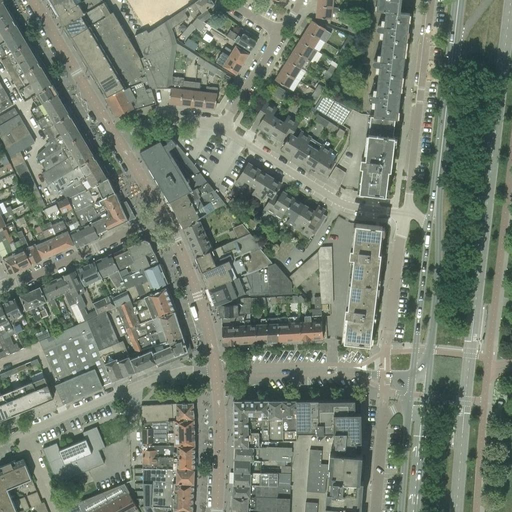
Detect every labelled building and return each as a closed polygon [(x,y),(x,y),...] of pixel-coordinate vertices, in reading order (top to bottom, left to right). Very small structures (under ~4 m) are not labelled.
[(0,16),(10,11),(4,1),(3,0),(0,3),(0,16)] [(63,0),(53,6),(59,16),(85,0),(63,0)] [(85,0),(59,16),(65,26),(104,3),(101,0),(85,0)] [(126,0),(148,32),(197,0),(126,0)] [(198,0),(167,20),(172,29),(188,19),(184,13),(188,11),(190,15),(199,9),(201,13),(214,5),(210,0),(198,0)] [(376,10),(385,11),(396,12),(396,0),(376,0),(376,5),(378,5),(377,9),(376,9),(376,10)] [(65,26),(72,37),(110,14),(104,3),(65,26)] [(332,8),(317,6),(316,18),(331,19),(331,13),(337,13),(337,8),(332,8)] [(196,18),(202,22),(211,16),(207,10),(195,18),(196,18)] [(0,30),(16,21),(10,11),(0,16),(0,30)] [(377,27),(377,29),(378,31),(383,31),(381,46),(403,49),(405,49),(404,49),(404,42),(406,42),(407,34),(405,34),(406,29),(407,29),(408,21),(407,21),(408,14),(409,15),(409,14),(400,13),(395,12),(396,12),(385,11),(384,25),(384,26),(379,25),(377,27)] [(140,58),(127,37),(113,12),(110,14),(72,37),(107,97),(123,89),(123,90),(142,83),(140,78),(146,76),(140,58)] [(196,18),(191,24),(195,28),(201,33),(206,24),(202,22),(196,18)] [(167,20),(165,22),(148,33),(146,30),(134,35),(143,56),(140,58),(146,76),(151,88),(170,89),(173,64),(176,44),(173,32),(172,29),(167,20)] [(0,44),(22,32),(16,21),(0,30),(0,44)] [(312,21),(306,31),(319,39),(325,29),(312,21)] [(186,29),(191,33),(195,28),(191,24),(186,29)] [(346,31),(355,34),(357,27),(348,24),(346,31)] [(186,29),(182,34),(186,38),(191,33),(186,29)] [(230,31),(226,36),(234,41),(251,51),(257,42),(249,37),(251,34),(244,30),(240,37),(238,35),(238,36),(230,31)] [(306,31),(300,41),(312,49),(319,39),(306,31)] [(0,44),(0,58),(28,42),(22,32),(0,44)] [(349,35),(343,45),(348,48),(355,38),(349,35)] [(300,41),(294,50),(306,58),(311,61),(317,51),(312,49),(300,41)] [(0,58),(0,59),(6,69),(34,53),(28,42),(0,58)] [(223,52),(229,56),(243,64),(249,54),(236,45),(232,51),(226,47),(223,52)] [(343,45),(339,51),(344,55),(348,48),(343,45)] [(373,61),(372,64),(374,65),(376,66),(379,66),(377,81),(401,84),(400,83),(400,77),(402,77),(403,69),(401,69),(402,64),(403,64),(404,56),(402,56),(403,49),(405,49),(403,49),(381,46),(380,60),(375,60),(373,61)] [(180,53),(185,57),(189,52),(183,48),(180,53)] [(294,50),(288,60),(300,68),(305,71),(311,61),(306,58),(294,50)] [(216,62),(222,66),(223,66),(228,69),(236,75),(243,64),(229,56),(223,52),(222,51),(216,62)] [(339,51),(335,58),(340,62),(344,55),(339,51)] [(186,57),(185,65),(190,65),(192,61),(195,56),(189,52),(185,57),(186,57)] [(6,69),(12,80),(41,63),(34,53),(6,69)] [(197,58),(197,63),(202,67),(207,70),(210,65),(205,62),(198,57),(197,58)] [(288,60),(282,70),(294,78),(299,81),(306,71),(300,68),(288,60)] [(12,80),(19,91),(47,74),(41,63),(12,80)] [(210,65),(207,70),(208,70),(208,75),(212,77),(214,74),(217,69),(210,65)] [(331,65),(327,71),(332,75),(336,68),(331,65)] [(294,78),(282,70),(275,80),(288,88),(294,78)] [(327,71),(323,78),(329,81),(332,75),(327,71)] [(47,74),(19,91),(25,101),(37,94),(53,84),(47,74)] [(106,97),(115,114),(119,115),(133,108),(133,110),(156,104),(154,97),(146,76),(140,78),(142,83),(123,90),(123,89),(107,97),(106,97)] [(170,89),(168,104),(180,105),(183,84),(183,81),(183,78),(179,78),(177,78),(172,77),(170,89)] [(194,83),(183,81),(183,84),(180,105),(191,107),(194,83)] [(369,96),(369,98),(370,100),(372,100),(375,101),(373,115),(393,118),(397,119),(397,118),(396,118),(396,111),(398,111),(399,104),(397,104),(398,99),(399,99),(400,91),(399,91),(399,84),(401,84),(377,81),(376,95),(375,95),(371,95),(369,96)] [(194,83),(191,107),(203,108),(204,92),(199,92),(200,84),(194,83)] [(53,84),(37,94),(38,97),(41,102),(42,103),(58,94),(58,92),(54,87),(53,84)] [(319,84),(315,91),(320,94),(324,88),(319,84)] [(276,85),(271,94),(281,100),(286,92),(276,85)] [(204,92),(203,108),(214,110),(216,94),(217,88),(205,86),(204,92)] [(42,103),(30,110),(37,121),(65,104),(58,94),(42,103)] [(314,109),(342,126),(352,110),(334,102),(323,94),(314,109)] [(258,127),(269,134),(278,120),(272,116),(276,110),(265,103),(256,117),(262,121),(258,127)] [(37,121),(43,131),(71,115),(65,104),(37,121)] [(14,108),(0,116),(0,124),(18,114),(14,108)] [(307,109),(304,114),(311,119),(314,113),(307,109)] [(0,124),(0,134),(2,137),(23,125),(25,127),(26,127),(18,114),(0,124)] [(43,131),(49,141),(77,125),(71,115),(43,131)] [(318,115),(314,121),(321,125),(325,120),(318,115)] [(368,133),(391,136),(392,127),(393,128),(394,127),(392,127),(393,118),(373,115),(370,115),(370,121),(370,127),(369,126),(369,127),(370,127),(369,133),(368,133)] [(278,120),(269,134),(280,140),(285,132),(290,136),(291,135),(298,124),(288,118),(284,124),(278,120)] [(328,122),(325,128),(332,132),(336,126),(328,122)] [(2,137),(6,147),(29,134),(31,138),(32,138),(26,127),(25,127),(23,125),(2,137)] [(36,155),(40,161),(83,136),(77,125),(49,141),(50,143),(36,155)] [(339,128),(335,136),(340,139),(341,139),(341,138),(344,133),(345,132),(339,128)] [(290,136),(282,148),(293,155),(306,135),(301,132),(297,139),(292,136),(291,135),(290,136)] [(391,136),(368,133),(368,134),(369,134),(368,142),(367,141),(367,142),(368,142),(367,147),(366,148),(367,148),(367,152),(366,152),(366,153),(366,158),(361,157),(360,166),(363,167),(362,172),(361,173),(362,173),(362,178),(361,178),(361,183),(360,183),(360,184),(361,184),(360,191),(359,191),(359,192),(386,196),(386,194),(384,194),(385,187),(386,187),(386,186),(385,186),(386,180),(387,180),(387,179),(386,179),(386,172),(388,173),(388,172),(387,172),(388,162),(390,162),(390,160),(391,160),(392,159),(390,159),(391,153),(392,153),(392,152),(391,152),(392,146),(393,146),(393,145),(392,145),(393,138),(394,138),(394,136),(391,136)] [(29,134),(6,147),(10,156),(34,142),(32,138),(31,138),(29,134)] [(316,142),(311,138),(306,135),(293,155),(304,162),(316,142)] [(40,161),(46,171),(89,146),(83,136),(40,161)] [(165,139),(164,139),(172,148),(172,147),(196,175),(191,178),(164,145),(163,146),(160,141),(139,152),(169,201),(182,196),(207,182),(200,173),(171,138),(165,139)] [(323,146),(316,142),(304,162),(314,168),(327,148),(323,146)] [(41,173),(48,185),(96,157),(89,146),(46,171),(41,173)] [(327,148),(314,168),(325,175),(334,162),(328,158),(332,152),(327,148)] [(14,162),(24,157),(21,152),(11,157),(14,162)] [(0,157),(4,166),(6,165),(10,164),(5,155),(0,157)] [(16,167),(26,162),(24,157),(14,162),(16,167)] [(54,195),(62,191),(102,167),(96,157),(48,185),(54,195)] [(16,167),(18,172),(29,168),(26,162),(16,167)] [(244,180),(250,184),(259,170),(248,163),(235,184),(240,187),(244,180)] [(102,167),(62,191),(65,195),(66,198),(66,197),(68,197),(73,194),(108,178),(108,177),(107,177),(102,167)] [(335,167),(328,179),(339,187),(345,173),(335,167)] [(21,177),(31,172),(29,168),(18,172),(21,177)] [(252,194),(257,197),(269,177),(259,170),(250,184),(256,188),(252,194)] [(23,183),(33,178),(31,172),(21,177),(23,183)] [(265,193),(272,197),(273,195),(274,195),(281,184),(269,177),(257,197),(261,200),(265,193)] [(28,193),(38,189),(33,178),(23,183),(28,193)] [(66,197),(66,198),(67,198),(72,209),(74,213),(80,210),(86,207),(91,205),(115,193),(108,178),(73,194),(68,197),(66,197)] [(174,210),(213,190),(207,182),(182,196),(169,201),(170,204),(174,210)] [(13,186),(11,187),(13,192),(21,188),(19,183),(18,183),(13,186)] [(42,198),(38,189),(28,193),(36,210),(42,209),(46,207),(42,198)] [(219,197),(214,191),(213,190),(174,210),(178,219),(203,206),(219,197)] [(282,218),(285,212),(294,199),(282,192),(278,198),(274,195),(273,195),(272,197),(264,209),(275,215),(276,214),(282,218)] [(115,193),(91,205),(96,216),(100,214),(98,211),(111,205),(112,208),(121,204),(120,204),(115,193)] [(203,206),(178,219),(183,228),(200,222),(200,221),(199,219),(198,220),(197,218),(225,204),(224,202),(219,197),(203,206)] [(67,198),(57,202),(62,213),(72,209),(67,198)] [(228,204),(236,208),(240,203),(232,198),(228,204)] [(287,222),(292,225),(304,206),(294,199),(285,212),(291,216),(287,222)] [(91,205),(86,207),(92,220),(95,226),(96,228),(99,234),(100,233),(128,220),(135,217),(126,202),(120,204),(121,204),(112,208),(111,205),(98,211),(100,214),(96,216),(91,205)] [(0,203),(0,215),(11,210),(10,207),(5,209),(2,203),(0,203)] [(11,210),(0,215),(0,227),(6,225),(3,219),(4,218),(13,214),(24,209),(22,205),(12,210),(11,210)] [(304,206),(292,225),(297,228),(301,222),(306,225),(302,232),(308,235),(310,232),(315,235),(326,216),(322,214),(324,210),(318,206),(315,212),(304,206)] [(92,220),(86,207),(80,210),(83,214),(86,213),(90,221),(92,220)] [(237,214),(244,218),(247,213),(241,208),(237,214)] [(80,210),(74,213),(76,216),(88,243),(98,238),(101,237),(99,234),(96,228),(95,226),(92,220),(90,221),(86,213),(83,214),(80,210)] [(73,224),(68,227),(68,228),(73,239),(76,244),(77,248),(88,243),(76,216),(70,219),(71,219),(73,224)] [(249,218),(245,224),(252,228),(256,223),(249,218)] [(63,222),(58,225),(53,227),(63,250),(74,245),(63,222)] [(200,222),(183,228),(196,257),(213,250),(212,249),(200,222)] [(250,233),(242,224),(233,228),(237,238),(250,233)] [(351,283),(377,286),(377,285),(375,285),(376,278),(378,278),(378,277),(376,277),(377,270),(378,271),(379,270),(377,270),(378,263),(379,263),(378,263),(378,260),(376,260),(377,250),(379,250),(377,250),(378,243),(379,243),(380,243),(378,242),(379,236),(380,236),(380,235),(379,235),(380,228),(382,228),(382,227),(355,224),(355,225),(356,225),(355,233),(354,232),(354,233),(355,233),(354,238),(354,239),(354,244),(353,244),(354,244),(353,249),(350,249),(349,258),(354,258),(354,263),(353,263),(353,264),(354,264),(353,269),(352,269),(353,269),(352,274),(352,275),(351,283)] [(40,227),(42,232),(53,255),(63,250),(53,227),(47,230),(45,225),(40,227)] [(1,232),(0,232),(0,254),(2,259),(9,274),(9,275),(21,269),(8,241),(6,237),(3,231),(1,232)] [(34,240),(35,244),(42,259),(53,255),(42,232),(37,234),(39,238),(34,240)] [(213,250),(196,257),(202,272),(232,259),(233,261),(260,249),(262,248),(251,235),(250,234),(226,244),(213,250)] [(10,235),(6,237),(8,241),(21,269),(31,265),(24,249),(20,240),(14,243),(12,239),(10,235)] [(286,236),(282,241),(293,248),(297,243),(286,236)] [(19,239),(20,240),(31,265),(42,259),(35,244),(28,247),(24,237),(19,239)] [(138,270),(142,268),(158,261),(149,241),(144,239),(128,247),(138,270)] [(282,241),(279,246),(290,253),(293,248),(282,241)] [(279,246),(276,251),(287,258),(290,253),(279,246)] [(128,247),(113,253),(120,269),(131,263),(135,272),(138,270),(128,247)] [(320,248),(318,251),(318,268),(320,297),(321,304),(327,304),(329,303),(333,303),(331,247),(320,248)] [(232,259),(202,272),(209,289),(239,277),(268,266),(273,264),(260,250),(260,249),(233,261),(232,259)] [(287,258),(276,251),(273,256),(283,263),(287,258)] [(318,268),(318,251),(305,262),(314,272),(318,268)] [(110,254),(96,261),(100,270),(104,278),(109,276),(118,289),(125,285),(121,277),(118,272),(114,263),(110,255),(110,254)] [(94,262),(77,269),(81,279),(85,286),(101,279),(98,271),(94,262)] [(310,276),(314,272),(305,262),(301,266),(310,276)] [(239,277),(209,289),(215,305),(219,303),(224,301),(245,293),(252,296),(253,296),(270,295),(293,294),(296,294),(298,294),(299,292),(275,263),(273,264),(268,266),(239,277)] [(125,285),(127,290),(163,274),(159,264),(143,270),(142,268),(138,270),(135,272),(128,274),(121,277),(125,285)] [(305,280),(310,276),(301,266),(296,270),(305,280)] [(126,269),(118,272),(121,277),(128,274),(126,269)] [(75,270),(64,276),(76,303),(79,310),(84,307),(86,306),(80,294),(85,292),(79,280),(75,270)] [(301,284),(305,280),(296,270),(292,274),(301,284)] [(163,274),(127,290),(126,290),(127,291),(131,300),(152,291),(152,290),(167,284),(163,274)] [(297,288),(301,284),(292,274),(288,277),(297,288)] [(64,276),(53,281),(60,296),(64,294),(69,306),(70,306),(76,303),(64,276)] [(53,281),(42,286),(46,295),(49,302),(53,311),(54,310),(56,314),(60,313),(58,308),(54,299),(54,298),(60,296),(53,281)] [(377,286),(351,283),(350,291),(350,292),(350,297),(349,296),(349,297),(350,297),(349,302),(348,302),(348,303),(349,303),(348,308),(345,307),(344,316),(348,317),(347,322),(346,322),(347,322),(346,327),(345,327),(345,328),(346,328),(346,333),(345,333),(345,341),(344,341),(344,342),(370,345),(370,344),(369,343),(369,336),(371,336),(371,335),(369,335),(370,329),(372,329),(372,328),(370,328),(371,322),(372,322),(372,321),(371,321),(373,309),(374,309),(374,308),(373,308),(373,302),(375,302),(375,301),(374,301),(374,294),(376,295),(376,294),(374,294),(375,287),(377,287),(377,286)] [(39,287),(29,291),(42,318),(48,316),(43,304),(46,302),(39,287)] [(117,306),(126,328),(174,311),(174,310),(173,310),(172,306),(172,305),(172,304),(171,305),(169,300),(170,300),(169,299),(167,294),(168,294),(167,293),(165,289),(165,288),(165,287),(153,293),(152,291),(131,300),(117,306)] [(42,318),(29,291),(19,296),(29,317),(33,316),(35,321),(42,318)] [(112,298),(111,298),(115,307),(117,306),(131,300),(127,291),(112,298)] [(110,296),(93,303),(96,310),(98,315),(115,307),(111,298),(112,298),(111,295),(110,296)] [(310,310),(310,316),(311,339),(313,339),(315,339),(323,339),(321,313),(321,311),(321,304),(320,297),(313,297),(314,310),(310,310)] [(5,309),(7,313),(12,323),(23,317),(24,312),(22,313),(15,298),(3,304),(5,309)] [(243,298),(220,305),(221,317),(231,316),(244,315),(249,314),(249,310),(250,309),(251,309),(251,305),(250,298),(249,298),(243,298)] [(76,303),(70,306),(79,325),(85,322),(84,321),(83,318),(79,310),(76,303)] [(1,305),(0,305),(0,329),(2,334),(2,335),(8,349),(9,349),(11,348),(14,346),(10,336),(16,333),(5,309),(3,304),(1,305)] [(84,307),(79,310),(83,318),(87,314),(84,307)] [(87,314),(83,318),(84,321),(98,315),(96,310),(87,314)] [(126,328),(131,341),(179,324),(174,311),(126,328)] [(231,316),(221,317),(222,327),(239,326),(239,320),(244,320),(249,320),(249,314),(244,315),(231,316)] [(93,320),(96,326),(109,320),(107,315),(93,320)] [(305,322),(299,322),(300,340),(308,340),(307,339),(310,339),(311,339),(310,316),(304,316),(305,322)] [(282,318),(277,318),(277,324),(278,341),(284,341),(285,340),(286,340),(286,339),(288,339),(288,341),(290,341),(288,317),(283,318),(282,318)] [(293,317),(288,317),(290,341),(291,341),(291,339),(293,339),(293,340),(294,340),(295,340),(300,340),(299,322),(299,317),(293,317)] [(271,318),(266,319),(267,342),(269,342),(269,341),(271,341),(271,342),(278,341),(277,324),(277,318),(271,318)] [(261,324),(255,325),(256,343),(263,342),(266,341),(266,342),(267,342),(266,319),(260,319),(261,324)] [(96,326),(98,332),(112,326),(109,320),(96,326)] [(245,343),(244,320),(239,320),(239,326),(222,327),(223,342),(225,345),(239,344),(240,343),(241,343),(242,342),(244,342),(244,343),(245,343)] [(249,320),(244,320),(245,343),(247,343),(247,342),(249,342),(250,342),(251,343),(256,343),(255,325),(250,325),(249,320)] [(57,384),(55,385),(62,402),(62,403),(63,404),(64,404),(103,388),(102,386),(111,382),(101,356),(99,352),(96,343),(92,335),(86,322),(85,322),(79,325),(50,337),(39,342),(57,384)] [(22,331),(19,324),(14,326),(18,333),(22,331)] [(131,341),(135,351),(135,352),(183,338),(179,324),(131,341)] [(114,332),(112,326),(98,332),(101,338),(114,332)] [(0,329),(0,344),(3,351),(8,349),(2,335),(2,334),(0,329)] [(47,331),(36,336),(39,342),(50,337),(47,331)] [(98,332),(96,333),(92,335),(96,343),(102,340),(101,338),(98,332)] [(117,338),(114,332),(101,338),(102,340),(103,344),(117,338)] [(119,343),(117,338),(103,344),(106,349),(119,343)] [(135,352),(137,356),(152,350),(157,363),(187,351),(183,338),(135,352)] [(99,352),(106,349),(103,344),(102,340),(96,343),(99,352)] [(106,349),(99,352),(101,356),(114,352),(115,354),(126,349),(123,342),(119,343),(106,349)] [(0,358),(11,354),(9,349),(8,349),(3,351),(0,352),(0,358)] [(114,352),(101,356),(111,382),(135,372),(130,359),(126,349),(115,354),(114,352)] [(135,372),(142,369),(157,363),(152,350),(137,356),(130,359),(135,372)] [(44,377),(34,382),(42,403),(53,399),(44,377)] [(34,382),(23,386),(32,407),(42,403),(34,382)] [(23,386),(12,391),(21,412),(32,407),(23,386)] [(12,391),(1,395),(10,416),(21,412),(12,391)] [(1,395),(0,395),(0,420),(10,416),(1,395)] [(351,400),(309,401),(310,433),(334,432),(334,447),(337,447),(337,448),(337,451),(356,453),(356,441),(361,441),(362,441),(362,429),(362,412),(362,405),(360,405),(355,400),(351,400)] [(255,430),(257,430),(256,402),(257,402),(257,401),(234,401),(234,419),(252,419),(252,421),(255,421),(255,430)] [(261,441),(269,441),(269,401),(257,401),(257,402),(256,402),(257,430),(261,430),(261,441)] [(269,441),(283,441),(283,401),(269,401),(269,441)] [(297,433),(298,433),(298,401),(283,401),(283,441),(297,441),(297,433)] [(303,433),(310,433),(309,401),(304,401),(298,401),(298,433),(303,433)] [(495,413),(499,414),(500,414),(500,413),(500,411),(502,410),(502,403),(502,402),(501,402),(498,402),(497,402),(497,409),(495,409),(494,409),(494,413),(495,413)] [(141,406),(141,423),(173,422),(193,422),(193,403),(141,406)] [(252,421),(252,419),(234,419),(234,432),(252,432),(252,421)] [(173,446),(194,446),(193,422),(173,422),(141,423),(142,446),(153,446),(173,446)] [(42,449),(57,483),(88,470),(104,463),(99,450),(105,447),(97,427),(82,433),(85,439),(59,450),(56,443),(42,449)] [(259,432),(252,432),(234,432),(234,446),(259,447),(259,432)] [(173,458),(194,458),(194,446),(173,446),(153,446),(142,446),(143,458),(157,457),(173,458)] [(292,448),(259,447),(234,446),(235,450),(234,459),(259,460),(291,461),(292,450),(292,448)] [(331,486),(329,511),(341,511),(358,511),(360,494),(362,494),(363,480),(361,480),(363,454),(356,453),(337,451),(334,451),(333,465),(321,464),(322,450),(310,450),(306,491),(325,493),(326,478),(331,478),(331,486)] [(194,460),(194,458),(173,458),(157,457),(142,458),(142,469),(143,469),(166,469),(194,470),(194,460)] [(31,479),(24,460),(23,459),(20,460),(15,462),(15,461),(0,466),(0,485),(7,489),(26,481),(31,479)] [(234,472),(259,472),(259,460),(234,459),(234,472)] [(142,469),(142,476),(143,476),(162,477),(166,477),(166,469),(142,469)] [(193,484),(194,470),(166,469),(166,477),(166,483),(193,484)] [(259,473),(259,472),(234,472),(233,485),(290,486),(290,473),(259,473)] [(143,476),(142,476),(143,484),(162,484),(162,477),(143,476)] [(132,511),(137,509),(134,504),(133,502),(128,493),(129,493),(124,484),(124,483),(71,505),(67,507),(63,509),(64,511),(132,511)] [(165,508),(164,510),(171,510),(182,511),(192,511),(193,484),(166,483),(165,508)] [(143,484),(143,492),(161,492),(162,484),(143,484)] [(0,511),(16,511),(7,489),(0,485),(0,511)] [(290,500),(290,486),(233,485),(233,499),(290,500)] [(143,492),(143,499),(161,500),(161,492),(143,492)] [(144,507),(161,508),(161,500),(143,499),(143,506),(144,507)] [(235,511),(289,511),(290,500),(233,499),(233,506),(232,511),(235,511)] [(36,505),(34,506),(36,510),(46,507),(44,502),(41,503),(36,505)] [(341,511),(329,511),(316,511),(318,503),(305,502),(304,511),(341,511)]
